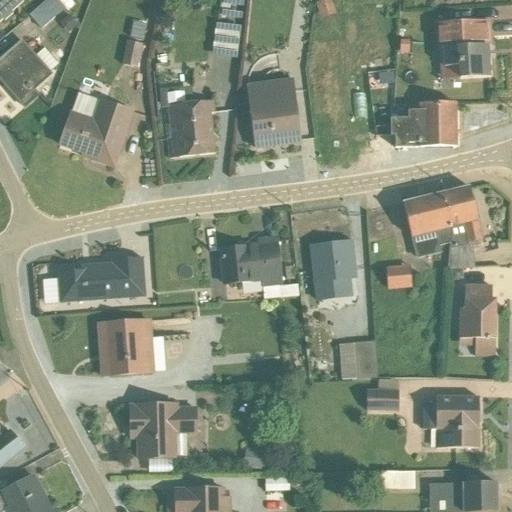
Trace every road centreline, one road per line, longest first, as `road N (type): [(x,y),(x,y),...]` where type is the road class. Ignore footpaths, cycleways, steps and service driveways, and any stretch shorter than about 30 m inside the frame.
road 1 (residential): [(511,153),(391,181),(152,210),(33,237)]
road 2 (residential): [(109,511),(34,370),(0,248)]
